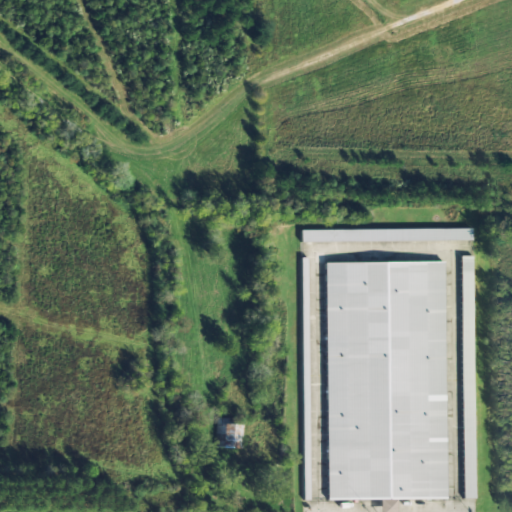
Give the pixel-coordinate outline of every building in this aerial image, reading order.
[(299,242),(299,230),(470,229),(470,241),(299,242)] [(461,498),(458,256),(470,256),(473,498),(461,498)] [(299,257),(305,257),(307,500),(301,500),(299,257)] [(444,500),(325,501),(323,264),(442,262),(444,500)] [(241,449),(242,422),(228,421),(228,419),(215,418),(215,434),(220,435),(219,449),(241,449)]
